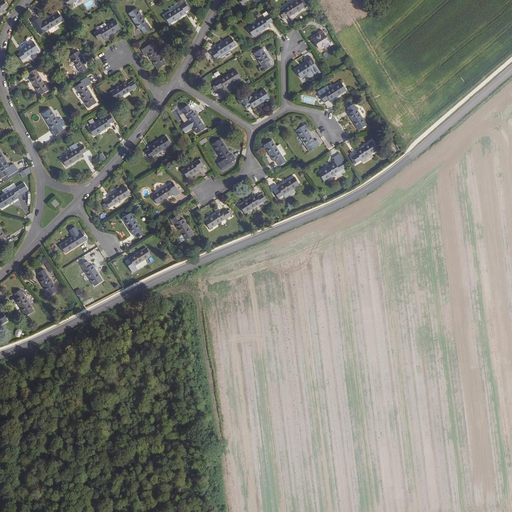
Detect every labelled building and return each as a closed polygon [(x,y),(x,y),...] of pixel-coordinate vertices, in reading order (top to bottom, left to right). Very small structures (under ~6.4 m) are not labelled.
[(4,0),(0,2),(0,14),(4,12),(3,10),(8,7),(4,0)] [(301,0),(297,0),(279,12),(283,18),(288,15),(289,17),(306,7),(301,0)] [(186,3),(164,16),(169,24),(186,14),(185,12),(190,9),(189,9),(186,3)] [(138,8),(129,13),(139,30),(141,29),(144,34),(151,30),(138,8)] [(58,12),(41,23),(39,19),(34,21),(42,34),(47,31),(57,25),(63,21),(58,12)] [(270,15),(248,28),(253,37),(270,27),(268,25),(274,21),(270,15)] [(115,20),(94,33),(98,40),(103,37),(104,39),(121,29),(115,20)] [(323,30),(318,33),(320,35),(313,39),(320,50),(330,43),(323,30)] [(231,37),(215,47),(216,49),(211,52),(216,59),(221,56),(223,59),(232,53),(230,50),(237,46),(231,37)] [(34,42),(22,49),(23,51),(18,54),(22,61),(39,51),(34,42)] [(153,43),(142,50),(145,56),(148,54),(158,70),(166,64),(153,43)] [(263,48),(254,54),(265,71),(272,67),(268,61),(270,60),(263,48)] [(79,51),(70,56),(81,73),(88,69),(85,65),(87,64),(79,51)] [(308,62),(296,70),(301,78),(306,75),(308,78),(310,78),(312,76),(314,79),(322,74),(311,57),(306,60),(308,62)] [(34,68),(28,72),(32,78),(30,79),(40,96),(49,91),(34,68)] [(236,70),(214,83),(219,90),(223,87),(225,89),(241,78),(236,70)] [(82,83),(75,87),(88,108),(97,103),(87,86),(91,84),(87,78),(81,81),(82,83)] [(127,82),(111,92),(116,100),(137,87),(133,81),(128,84),(127,82)] [(330,89),(320,96),(324,102),(329,99),(330,101),(347,91),(342,82),(330,89)] [(328,86),(318,92),(320,96),(330,89),(328,86)] [(265,90),(243,103),(247,110),(252,107),(253,108),(270,98),(265,90)] [(353,102),(346,106),(350,113),(348,114),(359,131),(367,125),(353,102)] [(188,105),(182,109),(197,134),(206,128),(195,112),(193,113),(188,105)] [(51,109),(42,114),(52,131),(55,129),(58,134),(64,130),(62,127),(65,125),(61,118),(58,120),(51,109)] [(110,115),(89,128),(94,136),(111,126),(110,124),(114,121),(110,115)] [(305,125),(296,130),(309,152),(321,145),(317,139),(315,141),(305,125)] [(166,136),(150,146),(151,148),(146,151),(151,158),(172,145),(166,136)] [(221,139),(213,144),(223,161),(218,163),(223,171),(234,164),(233,162),(236,160),(232,155),(231,155),(221,139)] [(273,140),(264,145),(274,162),(276,161),(279,166),(286,161),(273,140)] [(373,141),(356,152),(357,154),(353,157),(357,163),(378,150),(373,141)] [(81,142),(66,151),(67,155),(61,158),(67,167),(84,157),(82,155),(87,152),(81,142)] [(0,150),(0,170),(4,177),(8,175),(9,177),(19,170),(14,164),(10,166),(0,150)] [(202,158),(182,170),(188,178),(200,171),(199,169),(206,165),(202,158)] [(334,163),(319,173),(324,182),(335,175),(337,177),(342,174),(340,172),(345,168),(341,162),(336,165),(334,163)] [(294,177),(278,187),(277,185),(272,188),(279,199),(284,195),(293,189),(300,185),(294,177)] [(168,186),(152,195),(158,204),(174,194),(175,197),(180,193),(173,183),(171,184),(171,182),(167,184),(168,186)] [(24,183),(0,198),(0,206),(2,209),(18,199),(17,197),(28,190),(24,183)] [(126,186),(109,197),(111,199),(106,202),(110,208),(131,195),(126,186)] [(295,193),(293,189),(284,195),(286,198),(295,193)] [(256,195),(240,205),(245,214),(266,200),(262,194),(257,197),(256,195)] [(221,210),(205,221),(210,229),(231,216),(227,209),(222,212),(221,210)] [(131,213),(122,218),(133,235),(135,234),(138,238),(144,234),(131,213)] [(179,215),(172,219),(170,220),(173,225),(175,224),(185,241),(194,235),(184,219),(182,220),(179,215)] [(81,231),(60,245),(66,254),(82,243),(81,241),(86,238),(81,231)] [(146,248),(130,258),(131,260),(126,263),(133,273),(138,270),(135,266),(146,260),(152,256),(146,248)] [(45,264),(50,272),(55,269),(50,260),(45,264)] [(147,264),(146,260),(135,266),(138,270),(147,264)] [(88,261),(81,265),(95,286),(103,281),(93,265),(91,266),(88,261)] [(44,269),(38,273),(41,278),(39,279),(49,296),(58,290),(44,269)] [(21,289),(14,294),(17,299),(16,300),(26,316),(35,311),(21,289)]
